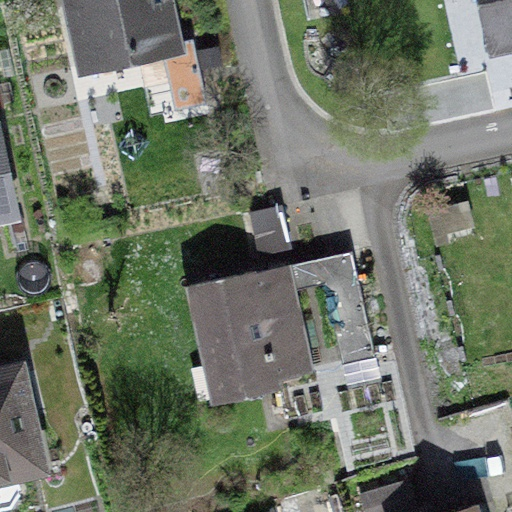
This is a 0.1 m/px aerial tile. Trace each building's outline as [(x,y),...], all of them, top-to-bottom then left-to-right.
[(173,0),(59,0),(78,76),(186,49),(173,0)] [(511,0),(485,0),(498,53),(511,50),(511,0)] [(0,145),(0,223),(15,220),(0,145)] [(280,210),(251,215),(261,265),(290,259),(280,210)] [(297,261),(189,288),(216,395),(324,368),(297,261)] [(29,363),(0,369),(0,481),(54,469),(29,363)] [(386,511),(380,491),(361,497),(365,511),(386,511)] [(485,511),(482,502),(450,511),(485,511)]
